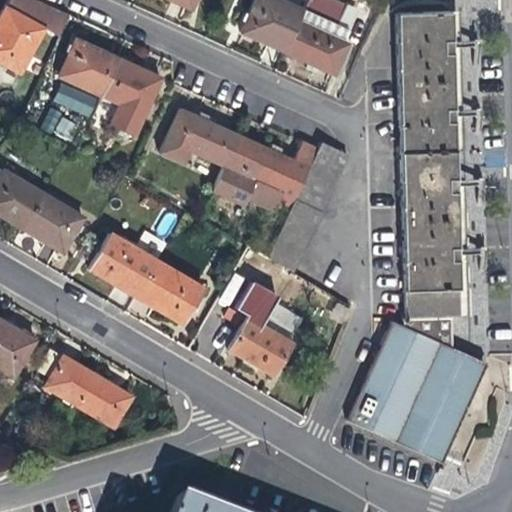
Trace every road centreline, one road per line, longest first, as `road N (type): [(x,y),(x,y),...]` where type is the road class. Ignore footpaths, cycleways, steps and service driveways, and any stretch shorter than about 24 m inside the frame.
road 1 (residential): [(309,447),(364,299),(356,127),(82,0)]
road 2 (residential): [(248,413),(0,264)]
road 3 (residential): [(248,413),(0,497)]
road 4 (residential): [(421,511),(309,447)]
